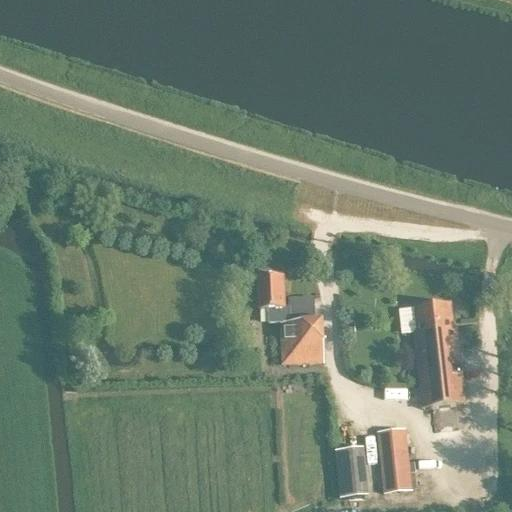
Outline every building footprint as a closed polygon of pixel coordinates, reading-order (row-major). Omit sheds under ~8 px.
[(282,365),(324,364),(323,321),(291,323),(291,319),(317,318),(316,302),(290,303),(290,307),(285,307),(284,276),(256,277),(258,310),(267,310),(268,325),(279,324),(282,365)] [(413,333),(422,409),(465,405),(456,328),(454,329),(451,304),(413,307),(415,333),(413,333)] [(344,331),(354,331),(353,323),(344,324),(344,331)] [(383,496),(413,492),(405,431),(376,435),(383,496)] [(336,451),(341,498),(365,495),(360,449),(336,451)]
